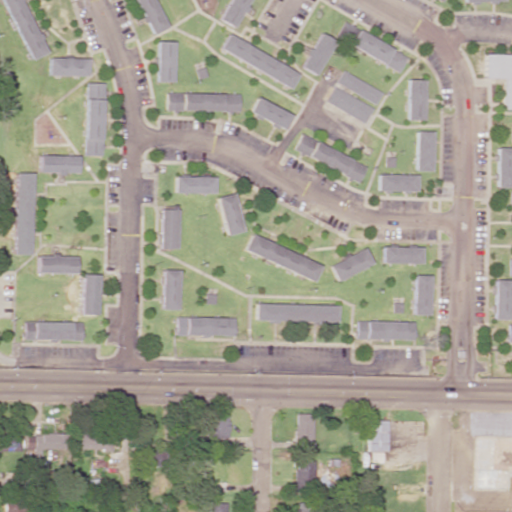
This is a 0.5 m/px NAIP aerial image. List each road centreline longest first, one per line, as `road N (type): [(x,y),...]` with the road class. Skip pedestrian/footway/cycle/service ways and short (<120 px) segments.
road 1 (residential): [(127,387),(131,115),(98,0),(433,35),(442,44),(464,101),(458,394)]
road 2 (secondary): [(0,385),(511,394)]
road 3 (residential): [(463,222),(354,214),(210,145),(132,139)]
road 4 (residential): [(261,390),(259,511)]
